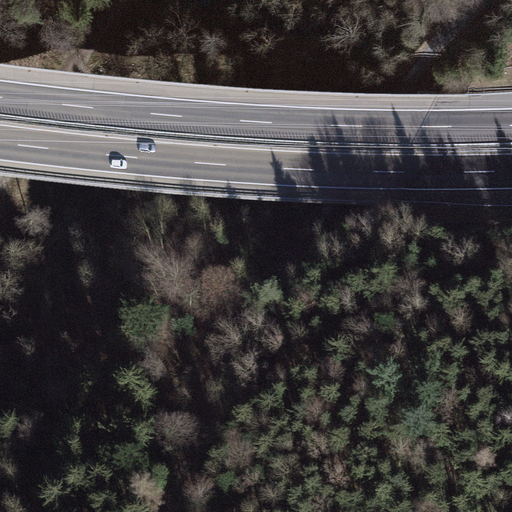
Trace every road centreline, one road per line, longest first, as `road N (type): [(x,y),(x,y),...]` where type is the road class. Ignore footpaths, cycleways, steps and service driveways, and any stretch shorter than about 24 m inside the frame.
road 1 (track): [(160,511),(233,326),(304,245),(419,71),(489,0)]
road 2 (motorway): [(0,142),(289,169),(511,172)]
road 3 (motorway): [(511,125),(262,121),(0,97)]
road 4 (track): [(124,0),(0,177)]
